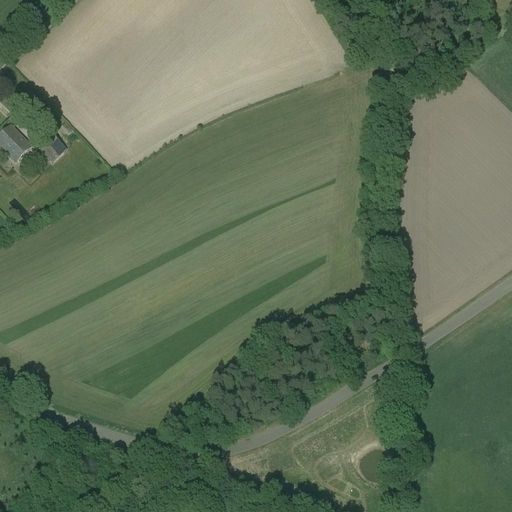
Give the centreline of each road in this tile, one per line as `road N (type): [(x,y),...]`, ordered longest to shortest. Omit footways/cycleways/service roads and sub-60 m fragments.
road 1 (unclassified): [(387,366),(287,428),(204,454),(0,406)]
road 2 (track): [(399,358),(376,241),(389,72),(377,0)]
road 3 (unclassified): [(511,283),(387,366)]
road 4 (unclassified): [(399,511),(401,412),(387,366)]
